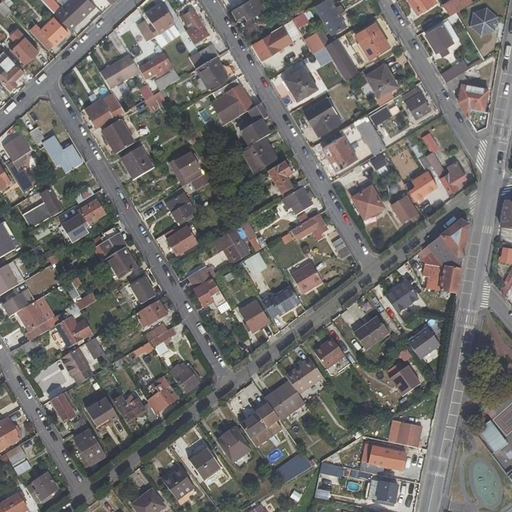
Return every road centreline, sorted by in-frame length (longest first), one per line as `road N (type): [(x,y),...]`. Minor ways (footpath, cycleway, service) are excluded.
road 1 (residential): [(48,82),(230,383)]
road 2 (residential): [(208,0),(375,273)]
road 3 (tertiary): [(428,511),(474,281)]
road 4 (residential): [(493,176),(383,0)]
road 5 (residential): [(230,383),(85,494)]
road 6 (residential): [(375,273),(230,383)]
road 7 (residential): [(0,354),(85,494)]
road 8 (residential): [(491,189),(375,273)]
